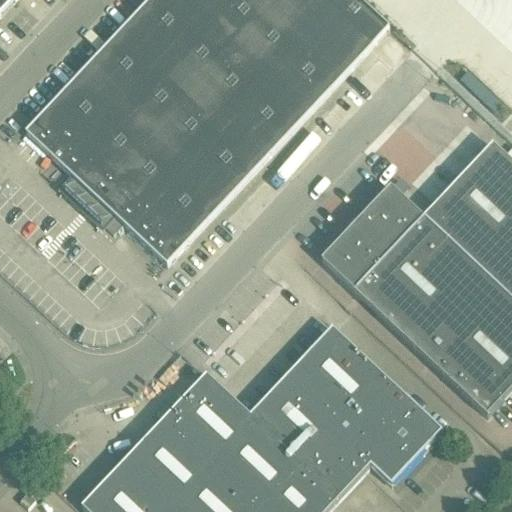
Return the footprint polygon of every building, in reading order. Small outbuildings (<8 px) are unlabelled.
[(0,0),(0,20),(16,3),(12,0),(0,0)] [(114,240),(123,230),(167,271),(373,51),(318,0),(155,0),(26,138),(75,185),(66,195),(90,218),(114,240)] [(487,423),(511,395),(511,169),(493,151),(424,224),(390,193),(362,223),(367,227),(354,241),(349,237),(321,267),(355,298),(354,298),(487,423)] [(442,438),(333,335),(250,422),(207,381),(83,511),(333,511),(371,472),(391,491),(442,438)] [(25,511),(29,511),(34,507),(35,506),(27,498),(19,506),(25,511)]
